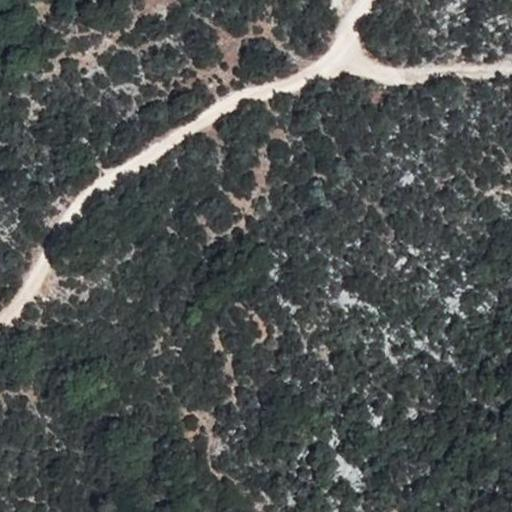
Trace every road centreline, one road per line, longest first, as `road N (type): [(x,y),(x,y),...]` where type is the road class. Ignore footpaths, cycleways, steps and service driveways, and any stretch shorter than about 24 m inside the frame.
road 1 (track): [(0,311),(31,283),(85,193),(252,84),(334,63),(368,0)]
road 2 (track): [(334,63),(396,73),(511,69)]
